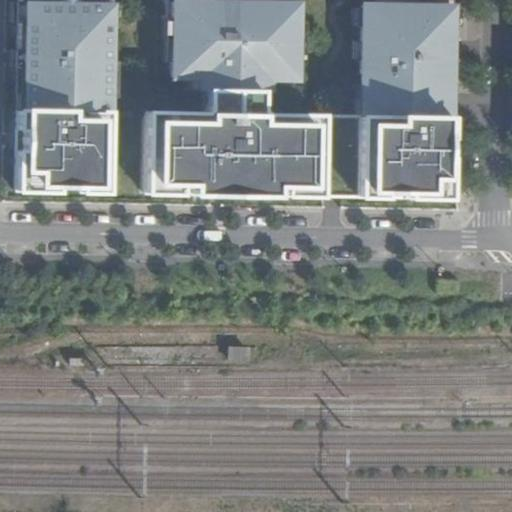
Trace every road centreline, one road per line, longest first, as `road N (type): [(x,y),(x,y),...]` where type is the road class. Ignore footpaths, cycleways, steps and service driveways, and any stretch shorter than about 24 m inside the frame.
road 1 (residential): [(0,232),(495,240)]
road 2 (residential): [(498,0),(495,240)]
